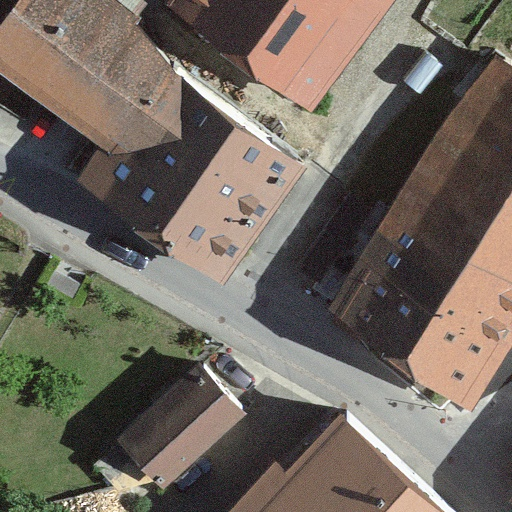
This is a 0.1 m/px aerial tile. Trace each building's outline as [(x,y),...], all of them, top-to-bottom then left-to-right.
[(139,220),(227,99),(177,64),(172,67),(81,0),(7,0),(0,10),(0,65),(97,137),(75,167),(139,220)] [(175,0),(312,104),(390,0),(175,0)] [(511,310),(511,56),(488,41),(370,224),(511,310)] [(139,220),(219,275),(310,157),(227,99),(139,220)] [(474,398),(511,334),(511,310),(370,224),(320,305),(474,398)] [(165,485),(250,410),(201,354),(115,429),(165,485)] [(369,511),(407,473),(342,406),(284,463),(268,449),(209,511),(369,511)] [(451,511),(407,473),(369,511),(451,511)] [(144,511),(138,481),(70,495),(73,511),(144,511)]
